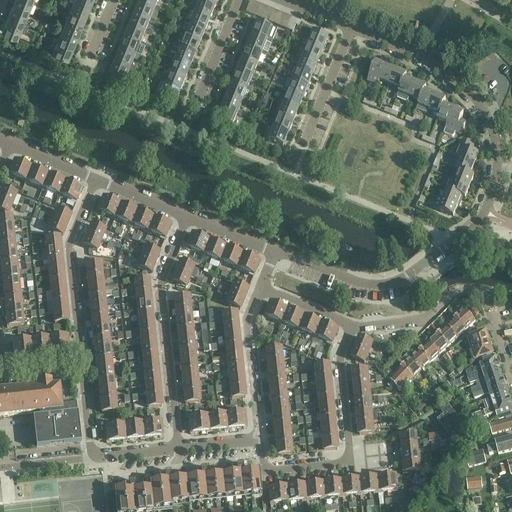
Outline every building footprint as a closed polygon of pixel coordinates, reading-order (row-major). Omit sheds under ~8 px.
[(28,12),(31,3),(32,1),(28,0),(14,0),(12,7),(27,13),(28,12)] [(88,10),(92,0),(74,0),(73,2),(73,4),(88,10)] [(155,8),(158,0),(139,0),(139,3),(154,9),(155,8)] [(210,18),(215,6),(200,0),(199,0),(199,1),(195,10),(195,12),(210,18)] [(251,15),(256,3),(250,1),(245,13),(251,15)] [(150,20),(154,11),(154,9),(139,3),(134,15),(150,21),(150,20)] [(256,17),(261,5),(256,3),(251,15),(256,17)] [(83,23),(88,10),(73,4),(72,5),(68,14),(68,16),(83,23)] [(261,19),(266,7),(261,5),(256,17),(261,19)] [(22,26),(27,15),(27,13),(12,7),(7,19),(22,26)] [(266,21),(271,10),(266,7),(261,19),(266,21)] [(272,24),(276,12),(271,10),(266,21),(272,24)] [(205,30),(210,18),(195,12),(194,13),(190,22),(190,24),(205,30)] [(277,26),(282,14),(276,12),(272,24),(277,26)] [(282,28),(287,16),(282,14),(277,26),(282,28)] [(145,32),(149,23),(150,21),(134,15),(129,27),(145,33),(145,32)] [(78,34),(83,23),(68,16),(67,17),(63,26),(63,28),(78,34)] [(287,30),(292,18),(287,16),(282,28),(287,30)] [(295,25),(297,20),(292,18),(287,30),(293,32),(295,25)] [(17,38),(22,26),(7,19),(2,32),(17,38)] [(267,40),(271,31),(272,29),(256,23),(251,35),(267,41),(267,40)] [(200,42),(205,30),(190,24),(189,25),(185,34),(185,36),(200,42)] [(140,44),(144,35),(145,33),(129,27),(124,39),(140,45),(140,44)] [(73,46),(78,34),(63,28),(62,30),(58,38),(58,40),(73,46)] [(323,50),(327,40),(328,38),(312,32),(308,42),(307,44),(323,50)] [(262,52),(266,43),(267,41),(251,35),(246,47),(262,53),(262,52)] [(196,54),(200,42),(185,36),(184,38),(181,46),(180,48),(196,54)] [(135,56),(139,47),(140,45),(124,39),(119,51),(135,57),(135,56)] [(68,59),(73,46),(58,40),(57,42),(53,53),(68,59)] [(318,62),(323,50),(307,44),(306,45),(303,54),(302,56),(318,62)] [(258,64),(261,55),(262,53),(246,47),(241,59),(257,65),(258,64)] [(191,66),(196,54),(180,48),(179,50),(176,58),(175,60),(191,66)] [(130,68),(134,59),(135,57),(119,51),(114,63),(130,69),(130,68)] [(313,74),(318,62),(302,56),(301,57),(298,66),(297,68),(313,74)] [(253,76),(256,67),(257,65),(241,59),(236,71),(252,77),(253,76)] [(186,78),(191,66),(175,60),(174,62),(171,70),(170,72),(186,78)] [(379,81),(385,66),(376,62),(368,82),(378,86),(380,81),(379,81)] [(125,82),(129,71),(130,69),(114,63),(109,76),(125,82)] [(390,85),(396,70),(385,66),(379,81),(380,81),(390,85)] [(308,86),(313,74),(297,68),(297,69),(293,78),(292,80),(308,86)] [(401,90),(405,79),(407,75),(396,70),(390,85),(400,89),(401,90)] [(248,88),(251,79),(252,77),(236,71),(231,83),(247,89),(248,88)] [(181,90),(186,78),(170,72),(169,74),(166,82),(165,84),(181,90)] [(409,97),(415,83),(405,79),(401,90),(400,89),(399,93),(409,97)] [(303,98),(308,86),(292,80),(292,81),(288,90),(287,92),(303,98)] [(243,100),(246,91),(247,89),(231,83),(226,95),(242,101),(243,100)] [(420,102),(425,91),(426,87),(415,83),(409,97),(420,102)] [(175,103),(181,90),(165,84),(164,86),(160,97),(175,103)] [(429,110),(435,95),(425,91),(420,102),(416,110),(427,114),(429,110)] [(298,110),(303,98),(287,92),(287,93),(283,102),(282,104),(298,110)] [(238,112),(241,103),(242,101),(226,95),(221,107),(237,113),(238,112)] [(440,114),(444,105),(446,100),(435,95),(429,110),(439,114),(440,114)] [(293,122),(298,110),(282,104),(282,105),(278,114),(277,116),(293,122)] [(448,124),(454,109),(444,105),(440,114),(439,114),(437,120),(448,124)] [(232,126),(236,115),(237,113),(221,107),(216,120),(232,126)] [(461,135),(466,122),(461,120),(464,113),(454,109),(448,124),(444,134),(453,137),(455,136),(456,133),(461,135)] [(288,134),(293,122),(277,116),(277,117),(273,126),(273,128),(288,134)] [(283,147),(288,134),(273,128),(272,129),(267,141),(283,147)] [(479,155),(472,152),(474,147),(461,141),(455,157),(456,157),(475,165),(479,155)] [(470,175),(475,165),(456,157),(451,168),(459,171),(460,171),(470,175)] [(18,179),(23,166),(17,163),(17,162),(14,161),(12,165),(13,165),(9,177),(13,179),(13,177),(18,179)] [(26,184),(32,168),(29,167),(29,168),(23,166),(18,179),(22,181),(22,182),(26,184)] [(42,191),(49,175),(46,174),(45,175),(34,171),(35,169),(32,168),(26,184),(30,185),(30,184),(39,188),(38,189),(42,191)] [(470,187),(474,177),(470,175),(460,171),(459,171),(455,181),(470,187)] [(59,197),(65,182),(62,181),(62,182),(51,177),(51,176),(49,175),(42,191),(46,192),(47,191),(55,195),(55,196),(59,197)] [(465,198),(470,187),(455,181),(451,179),(446,190),(447,191),(447,190),(451,192),(462,197),(465,198)] [(68,200),(73,187),(68,184),(68,183),(65,182),(59,197),(63,199),(63,198),(68,200)] [(76,204),(81,193),(82,193),(83,189),(80,188),(79,189),(73,187),(68,200),(72,202),(72,203),(76,204)] [(0,200),(12,206),(16,196),(3,190),(0,197),(0,200)] [(458,207),(462,197),(451,192),(447,190),(447,191),(443,201),(458,207)] [(106,216),(112,202),(105,200),(106,199),(103,197),(101,201),(102,202),(97,213),(102,215),(102,214),(106,216)] [(453,217),(457,207),(458,207),(443,201),(438,199),(434,209),(453,217)] [(0,212),(8,216),(12,206),(0,200),(0,212)] [(114,220),(121,205),(118,203),(117,205),(112,202),(106,216),(111,217),(110,218),(114,220)] [(123,222),(128,209),(123,207),(123,206),(121,205),(114,220),(118,222),(119,221),(123,222)] [(131,227),(137,211),(134,210),(134,212),(128,209),(123,222),(127,224),(127,225),(131,227)] [(67,227),(71,217),(58,211),(53,221),(67,227)] [(140,229),(145,216),(140,214),(140,213),(137,211),(131,227),(135,229),(135,228),(140,229)] [(148,234),(154,218),(151,217),(151,218),(145,216),(140,229),(144,231),(144,232),(148,234)] [(0,228),(12,227),(12,223),(13,222),(12,218),(0,219),(0,217),(0,228)] [(156,236),(162,223),(156,221),(157,219),(154,218),(148,234),(152,235),(152,234),(156,236)] [(62,237),(67,227),(53,221),(49,232),(62,237)] [(165,241),(169,229),(170,230),(172,226),(169,225),(168,226),(162,223),(156,236),(161,238),(160,239),(165,241)] [(101,242),(105,232),(92,226),(88,237),(101,242)] [(0,237),(14,236),(14,232),(13,232),(12,227),(0,228),(0,237)] [(195,252),(201,239),(194,236),(195,235),(191,234),(190,238),(191,238),(186,250),(190,251),(191,250),(195,252)] [(0,246),(14,245),(14,240),(15,240),(14,236),(0,237),(0,246)] [(97,252),(101,242),(88,237),(84,247),(97,252)] [(61,249),(59,239),(46,240),(47,251),(61,249)] [(203,256),(209,241),(207,240),(206,241),(201,239),(195,252),(199,254),(199,255),(203,256)] [(212,259),(217,246),(212,243),(212,242),(209,241),(203,256),(207,258),(207,257),(212,259)] [(0,255),(16,254),(16,249),(15,250),(14,245),(0,246),(0,248),(0,252),(0,255)] [(220,263),(226,248),(223,247),(223,248),(217,246),(212,259),(216,261),(216,262),(220,263)] [(236,270),(243,255),(240,254),(239,255),(228,250),(229,249),(226,248),(220,263),(224,265),(224,264),(233,268),(232,269),(236,270)] [(62,260),(61,249),(47,251),(48,261),(62,260)] [(155,264),(159,254),(146,249),(142,259),(155,264)] [(16,263),(15,258),(17,258),(16,254),(0,255),(0,258),(1,258),(2,264),(16,263)] [(245,273),(251,259),(245,257),(246,256),(243,255),(236,270),(240,272),(241,271),(245,273)] [(151,274),(155,264),(142,259),(138,269),(151,274)] [(253,277),(258,266),(259,266),(261,262),(257,261),(257,262),(251,259),(245,273),(249,274),(249,275),(253,277)] [(63,270),(62,260),(48,261),(49,272),(63,270)] [(18,272),(18,267),(16,268),(16,263),(2,264),(2,270),(1,270),(1,273),(18,272)] [(190,278),(194,268),(181,263),(177,273),(190,278)] [(102,276),(101,265),(86,267),(88,278),(102,276)] [(64,281),(63,270),(49,272),(50,282),(64,281)] [(18,281),(17,276),(18,276),(18,272),(1,273),(2,277),(3,276),(4,282),(18,281)] [(185,288),(190,278),(177,273),(172,283),(185,288)] [(103,286),(102,276),(88,278),(89,288),(103,286)] [(20,290),(19,285),(18,285),(18,281),(4,282),(4,288),(3,288),(3,291),(20,290)] [(65,291),(64,281),(50,282),(52,293),(65,291)] [(150,292),(148,281),(135,283),(136,293),(150,292)] [(244,300),(248,290),(235,285),(231,295),(244,300)] [(104,297),(103,286),(89,288),(90,298),(104,297)] [(20,299),(19,294),(20,294),(20,290),(3,291),(4,294),(5,294),(5,300),(20,299)] [(66,302),(65,291),(52,293),(53,303),(66,302)] [(151,302),(150,292),(136,293),(137,304),(151,302)] [(240,311),(244,300),(231,295),(227,305),(240,311)] [(105,307),(104,297),(90,298),(91,309),(105,307)] [(190,309),(188,298),(174,300),(176,310),(190,309)] [(22,307),(21,303),(20,303),(20,299),(5,300),(6,306),(5,306),(5,309),(22,307)] [(67,312),(66,302),(53,303),(54,314),(67,312)] [(152,313),(151,302),(137,304),(138,314),(152,313)] [(273,321),(278,308),(272,305),(272,304),(269,303),(267,306),(269,307),(264,318),(268,320),(269,319),(273,321)] [(22,317),(21,312),(22,312),(22,307),(5,309),(5,312),(7,312),(7,318),(22,317)] [(106,318),(105,307),(91,309),(92,319),(106,318)] [(281,325),(287,310),(284,309),(284,310),(278,308),(273,321),(277,323),(277,324),(281,325)] [(191,319),(190,309),(176,310),(177,321),(191,319)] [(290,328),(295,314),(290,312),(290,311),(287,310),(281,325),(285,327),(285,326),(290,328)] [(475,322),(464,310),(456,318),(467,330),(475,322)] [(68,323),(67,312),(54,314),(55,324),(68,323)] [(153,323),(152,313),(138,314),(139,325),(153,323)] [(238,325),(237,314),(223,315),(224,326),(238,325)] [(297,332),(304,317),(301,315),(300,317),(295,314),(290,328),(294,329),(293,330),(297,332)] [(24,326),(23,321),(22,321),(22,317),(7,318),(8,325),(7,325),(7,329),(12,328),(11,327),(24,326)] [(306,334),(312,321),(306,319),(307,318),(304,317),(297,332),(302,334),(302,333),(306,334)] [(107,328),(106,318),(92,319),(93,330),(107,328)] [(467,330),(456,318),(447,327),(458,338),(467,330)] [(192,330),(191,319),(177,321),(178,331),(192,330)] [(314,339),(320,323),(318,322),(317,323),(312,321),(306,334),(311,336),(310,337),(314,339)] [(154,334),(153,323),(139,325),(141,335),(154,334)] [(323,341),(328,328),(323,326),(323,325),(320,323),(314,339),(318,341),(319,339),(323,341)] [(239,335),(238,325),(224,326),(225,337),(239,335)] [(458,338),(447,327),(438,335),(449,346),(458,338)] [(108,339),(107,328),(93,330),(94,340),(108,339)] [(331,346),(336,334),(337,335),(338,331),(335,330),(335,331),(328,328),(323,341),(327,343),(327,344),(331,346)] [(193,340),(192,330),(178,331),(179,342),(193,340)] [(490,343),(488,338),(489,337),(488,334),(486,334),(486,332),(469,338),(472,344),(471,344),(473,349),(490,343)] [(155,344),(154,334),(141,335),(142,346),(155,344)] [(240,346),(239,335),(225,337),(226,347),(240,346)] [(449,346),(438,335),(429,343),(440,355),(443,358),(452,350),(449,347),(449,346)] [(68,349),(67,337),(62,337),(63,338),(58,339),(60,353),(66,352),(66,353),(70,353),(70,349),(68,349)] [(60,353),(58,339),(53,339),(53,338),(49,339),(51,355),(54,355),(54,354),(60,353)] [(51,355),(49,339),(45,339),(45,340),(40,341),(42,355),(47,354),(48,356),(51,355)] [(109,349),(108,339),(94,340),(95,351),(109,349)] [(369,354),(373,344),(360,339),(356,349),(369,354)] [(42,355),(40,341),(35,341),(35,340),(31,341),(33,357),(36,357),(36,356),(42,355)] [(194,351),(193,340),(179,342),(180,352),(194,351)] [(33,357),(31,341),(27,341),(27,342),(17,343),(17,342),(13,342),(14,355),(13,355),(13,359),(17,359),(17,358),(29,356),(30,357),(33,357)] [(440,355),(429,343),(420,351),(431,363),(440,355)] [(494,352),(493,349),(491,348),(490,343),(473,349),(474,354),(475,354),(477,360),(494,355),(493,353),(494,352)] [(156,355),(155,344),(142,346),(143,356),(156,355)] [(241,356),(240,346),(226,347),(228,357),(241,356)] [(111,360),(109,349),(95,351),(96,361),(111,360)] [(365,364),(369,354),(356,349),(352,359),(365,364)] [(282,361),(280,350),(266,351),(267,362),(282,361)] [(195,361),(194,351),(180,352),(181,363),(195,361)] [(431,363),(420,351),(411,359),(422,371),(431,363)] [(157,365),(156,355),(143,356),(144,367),(157,365)] [(242,367),(241,356),(228,357),(229,368),(242,367)] [(498,366),(495,356),(478,362),(480,367),(473,369),(474,374),(498,366)] [(422,371),(411,359),(403,368),(414,379),(422,371)] [(112,370),(111,360),(96,361),(98,371),(112,370)] [(196,371),(195,361),(181,363),(182,373),(196,371)] [(283,371),(282,361),(267,362),(269,373),(283,371)] [(158,376),(157,365),(144,367),(145,377),(158,376)] [(329,377),(328,366),(315,367),(316,378),(329,377)] [(498,366),(474,374),(468,376),(470,380),(483,376),(485,381),(501,375),(498,366)] [(243,377),(242,367),(229,368),(230,378),(243,377)] [(414,379),(403,368),(394,375),(389,370),(384,374),(396,388),(401,384),(405,388),(414,379)] [(113,380),(112,370),(98,371),(99,382),(113,380)] [(197,382),(196,371),(182,373),(183,383),(197,382)] [(284,381),(283,371),(269,373),(270,383),(284,381)] [(368,382),(367,371),(353,372),(354,383),(368,382)] [(471,395),(505,384),(501,375),(485,381),(486,385),(470,391),(471,395)] [(159,386),(158,376),(145,377),(146,387),(159,386)] [(244,387),(243,377),(230,378),(231,389),(244,387)] [(331,387),(329,377),(316,378),(317,388),(331,387)] [(114,391),(113,380),(99,382),(100,392),(114,391)] [(285,392),(284,381),(270,383),(271,393),(285,392)] [(80,436),(77,406),(77,404),(61,406),(59,388),(51,389),(50,382),(38,383),(38,387),(17,389),(17,388),(15,388),(15,390),(9,390),(7,390),(0,390),(0,417),(40,413),(40,418),(36,418),(38,440),(80,436)] [(198,392),(197,382),(183,383),(184,394),(198,392)] [(369,392),(368,382),(354,383),(355,393),(369,392)] [(508,393),(505,384),(471,395),(473,400),(489,394),(491,399),(508,393)] [(161,396),(159,386),(146,387),(147,398),(161,396)] [(245,398),(244,387),(231,389),(232,400),(245,398)] [(332,398),(331,387),(317,388),(318,399),(332,398)] [(115,401),(114,391),(100,392),(101,403),(115,401)] [(200,403),(198,392),(184,394),(185,405),(200,403)] [(286,402),(285,392),(271,393),(272,404),(286,402)] [(371,402),(369,392),(355,393),(356,404),(371,402)] [(511,402),(510,400),(508,393),(491,399),(492,404),(485,406),(487,410),(511,402)] [(162,407),(161,396),(147,398),(148,409),(162,407)] [(333,408),(332,398),(318,399),(319,409),(333,408)] [(116,412),(115,401),(101,403),(102,414),(116,412)] [(287,413),(286,402),(272,404),(273,414),(287,413)] [(372,413),(371,402),(356,404),(358,414),(372,413)] [(511,412),(511,405),(511,402),(487,410),(488,415),(495,412),(497,417),(511,412)] [(468,431),(448,406),(440,412),(443,415),(436,420),(453,442),(468,431)] [(334,418),(333,408),(319,409),(320,420),(334,418)] [(245,425),(244,413),(240,413),(240,414),(235,415),(237,429),(243,428),(244,429),(247,429),(247,425),(245,425)] [(288,423),(287,413),(273,414),(274,425),(288,423)] [(373,423),(372,413),(358,414),(359,425),(373,423)] [(237,429),(235,415),(230,415),(230,414),(226,415),(228,431),(231,431),(231,430),(237,429)] [(228,431),(226,415),(222,415),(222,416),(217,417),(219,431),(225,430),(225,432),(228,431)] [(219,431),(217,417),(212,417),(212,416),(208,417),(210,433),(213,433),(213,432),(219,431)] [(210,433),(208,417),(204,417),(204,418),(199,419),(201,433),(207,432),(207,434),(210,433)] [(201,433),(199,419),(195,419),(194,418),(190,419),(191,431),(190,431),(190,435),(194,435),(194,434),(201,433)] [(335,429),(334,418),(320,420),(322,430),(335,429)] [(511,429),(511,419),(490,425),(492,435),(511,429)] [(162,434),(161,422),(156,422),(156,423),(151,424),(153,438),(160,437),(160,438),(163,438),(163,434),(162,434)] [(153,438),(151,424),(147,424),(147,423),(142,424),(144,440),(147,440),(147,439),(153,438)] [(289,434),(288,423),(274,425),(275,435),(289,434)] [(374,434),(373,423),(359,425),(360,436),(374,434)] [(144,440),(142,424),(138,424),(138,425),(133,426),(135,440),(141,439),(141,441),(144,440)] [(135,440),(133,426),(129,426),(129,425),(124,426),(126,442),(129,442),(129,441),(135,440)] [(126,442),(124,426),(120,426),(120,427),(116,428),(117,442),(123,441),(123,443),(126,442)] [(117,442),(116,428),(111,428),(111,427),(106,428),(107,440),(106,440),(107,444),(110,444),(110,443),(117,442)] [(336,439),(335,429),(322,430),(323,441),(336,439)] [(290,444),(289,434),(275,435),(276,446),(290,444)] [(415,445),(415,440),(416,440),(415,436),(403,437),(403,436),(399,436),(399,440),(400,440),(401,447),(415,445)] [(511,452),(511,438),(495,443),(496,446),(487,448),(489,456),(498,454),(499,456),(511,452)] [(337,450),(336,439),(323,441),(324,451),(337,450)] [(291,455),(290,444),(276,446),(277,456),(291,455)] [(417,454),(417,450),(416,450),(415,445),(401,447),(402,452),(400,453),(401,456),(417,454)] [(483,452),(466,456),(469,468),(486,464),(483,452)] [(417,463),(417,458),(418,458),(417,454),(401,456),(401,459),(402,459),(403,464),(417,463)] [(511,474),(511,460),(508,462),(508,465),(504,466),(503,466),(497,467),(500,476),(506,474),(505,471),(509,470),(511,475),(511,474)] [(419,472),(419,468),(418,468),(417,463),(403,464),(404,471),(403,471),(403,475),(407,475),(407,473),(419,472)] [(262,499),(259,472),(243,474),(242,465),(236,465),(237,474),(231,475),(234,498),(251,496),(251,500),(262,499)] [(225,498),(222,476),(208,477),(207,468),(200,469),(201,478),(195,479),(198,501),(225,498)] [(188,502),(186,480),(171,481),(170,472),(164,473),(165,482),(159,483),(159,489),(135,491),(135,489),(136,488),(135,482),(129,483),(130,492),(125,492),(126,511),(153,511),(154,510),(172,508),(171,504),(188,502)] [(234,498),(231,475),(222,476),(225,498),(234,498)] [(396,492),(395,480),(396,480),(396,476),(392,476),(392,477),(385,478),(387,492),(392,492),(392,493),(396,492)] [(387,492),(385,478),(380,479),(379,477),(376,478),(378,494),(382,494),(382,493),(387,492)] [(378,494),(376,478),(373,478),(373,479),(368,480),(369,494),(374,494),(374,495),(378,494)] [(198,501),(195,479),(186,480),(188,502),(198,501)] [(369,494),(368,480),(362,481),(362,479),(358,480),(360,496),(364,496),(364,495),(369,494)] [(360,496),(358,480),(355,480),(356,481),(350,482),(351,496),(356,496),(356,497),(360,496)] [(482,490),(481,480),(467,482),(469,492),(482,490)] [(342,498),(341,481),(338,482),(338,483),(332,484),(333,498),(338,497),(338,499),(342,498)] [(351,496),(350,482),(344,482),(344,481),(341,481),(342,498),(347,498),(346,497),(351,496)] [(324,500),(323,483),(320,484),(320,485),(314,486),(315,500),(320,499),(320,500),(324,500)] [(333,498),(332,484),(326,484),(326,483),(323,483),(324,500),(329,500),(329,498),(333,498)] [(307,502),(305,485),(302,486),(302,487),(296,488),(297,502),(302,501),(302,502),(307,502)] [(315,500),(314,486),(308,486),(308,485),(305,485),(307,502),(311,501),(311,500),(315,500)] [(289,504),(287,487),(284,487),(284,489),(278,489),(280,504),(284,503),(284,504),(289,504)] [(297,502),(296,488),(290,488),(290,487),(287,487),(289,504),(293,503),(293,502),(297,502)] [(280,504),(278,489),(271,490),(271,489),(268,489),(268,494),(269,494),(270,506),(275,505),(275,504),(280,504)] [(126,511),(125,492),(124,490),(114,491),(116,511),(126,511)]
